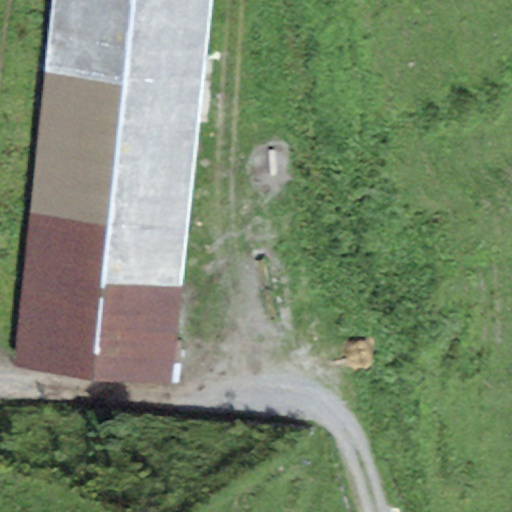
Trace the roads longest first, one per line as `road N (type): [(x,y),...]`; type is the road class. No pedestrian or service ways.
road 1 (track): [(0,384),(289,393),(322,409),(346,436),(372,511)]
road 2 (track): [(240,0),(226,263),(253,387)]
